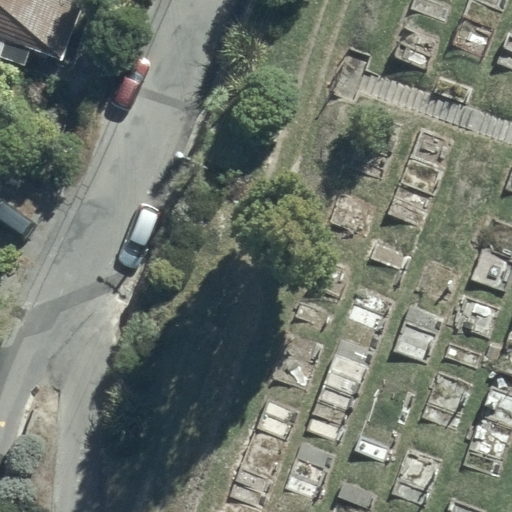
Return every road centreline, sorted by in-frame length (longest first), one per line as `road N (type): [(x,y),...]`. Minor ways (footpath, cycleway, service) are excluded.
road 1 (track): [(341,0),(142,511)]
road 2 (residential): [(102,255),(212,0)]
road 3 (residential): [(77,511),(76,427),(102,255)]
road 4 (residential): [(0,438),(32,349),(102,255)]
